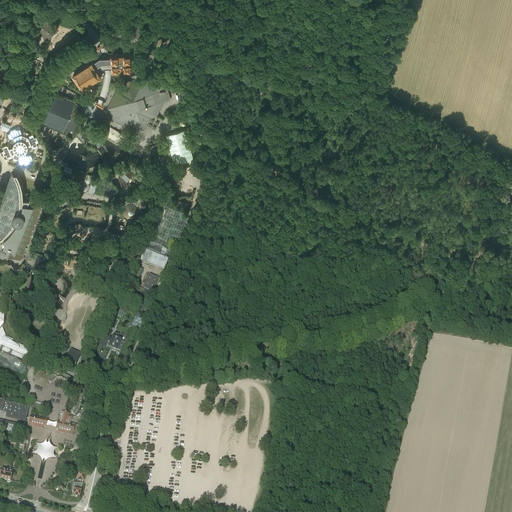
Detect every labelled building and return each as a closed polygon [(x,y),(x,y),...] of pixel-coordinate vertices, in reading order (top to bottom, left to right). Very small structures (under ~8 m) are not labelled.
[(53,25),(43,17),(40,22),(34,30),(40,35),(48,41),(57,28),(53,25)] [(131,30),(129,36),(138,39),(140,34),(140,32),(139,31),(139,27),(134,26),(131,30)] [(129,70),(128,56),(109,57),(106,57),(98,57),(93,61),(72,74),(81,88),(104,74),(108,72),(111,70),(120,70),(129,70)] [(178,59),(170,61),(172,73),(180,72),(178,59)] [(21,73),(14,70),(9,79),(13,81),(14,79),(18,80),(21,73)] [(109,108),(112,117),(114,117),(115,117),(124,121),(127,120),(128,120),(130,121),(129,122),(130,125),(131,125),(135,127),(139,129),(139,130),(145,128),(150,118),(149,118),(156,116),(157,115),(164,101),(165,100),(164,97),(168,96),(167,92),(165,93),(164,90),(168,82),(163,80),(162,80),(160,84),(149,79),(137,83),(137,84),(134,83),(134,82),(133,82),(132,82),(129,80),(124,82),(122,86),(121,86),(121,87),(120,91),(119,91),(120,94),(121,94),(120,96),(119,96),(120,97),(116,98),(111,107),(109,108)] [(48,91),(39,113),(42,115),(39,123),(50,127),(54,129),(58,130),(58,131),(66,134),(69,135),(72,137),(79,119),(75,118),(79,108),(73,106),(75,102),(50,92),(48,91)] [(124,133),(110,126),(105,135),(118,144),(124,133)] [(11,157),(12,156),(15,158),(19,159),(18,160),(20,164),(24,163),(25,165),(30,162),(29,160),(31,160),(33,159),(31,155),(29,154),(27,155),(24,152),(26,151),(27,147),(27,146),(32,145),(32,147),(34,148),(38,146),(36,142),(38,141),(36,136),(34,137),(33,133),(29,135),(28,137),(25,135),(21,134),(21,132),(20,128),(16,130),(15,128),(10,130),(11,132),(7,133),(9,137),(10,138),(12,137),(15,141),(13,142),(12,145),(12,147),(8,147),(7,145),(6,145),(2,146),(3,150),(2,151),(4,156),(6,155),(7,159),(11,157)] [(193,158),(185,129),(165,135),(173,163),(193,158)] [(95,134),(88,141),(94,144),(98,147),(101,141),(99,139),(95,134)] [(135,145),(127,147),(129,155),(130,155),(138,153),(135,145)] [(149,154),(151,154),(151,155),(152,154),(152,155),(153,155),(154,157),(155,157),(156,158),(158,157),(158,156),(159,156),(158,154),(159,153),(159,152),(160,152),(159,151),(162,150),(161,149),(162,149),(161,147),(160,147),(160,145),(157,146),(156,145),(154,146),(154,147),(152,147),(152,146),(150,147),(150,148),(149,148),(150,149),(147,150),(148,151),(147,151),(147,154),(148,153),(149,154)] [(121,170),(118,173),(120,175),(127,181),(130,177),(123,171),(121,170)] [(0,201),(0,242),(1,242),(3,246),(9,248),(7,254),(21,259),(21,258),(23,259),(42,209),(44,203),(35,200),(29,197),(29,199),(25,199),(25,197),(25,195),(24,193),(24,191),(24,189),(23,187),(23,185),(23,183),(22,181),(21,179),(21,177),(20,176),(19,174),(14,173),(11,173),(10,173),(11,174),(9,178),(0,201)] [(89,192),(90,192),(93,193),(93,192),(98,179),(94,177),(89,192)] [(112,207),(112,208),(112,209),(113,210),(113,211),(114,211),(115,212),(116,212),(117,212),(118,211),(120,213),(123,212),(123,213),(124,214),(125,215),(126,216),(127,217),(128,217),(129,217),(130,217),(131,217),(132,217),(133,217),(133,216),(134,216),(135,216),(135,215),(136,215),(136,214),(136,213),(137,213),(137,212),(137,211),(138,211),(140,209),(141,209),(142,210),(143,210),(144,210),(145,210),(146,209),(147,209),(147,208),(148,208),(148,207),(148,206),(149,206),(149,205),(149,204),(148,203),(148,202),(147,201),(146,201),(146,200),(145,200),(144,200),(143,200),(142,200),(142,197),(140,197),(139,197),(139,196),(139,195),(139,194),(138,194),(138,193),(138,192),(137,192),(136,191),(135,191),(134,191),(133,191),(132,191),(131,192),(130,193),(130,194),(130,195),(130,196),(126,197),(124,196),(123,197),(122,197),(119,203),(118,203),(117,203),(116,203),(115,203),(114,203),(114,204),(113,204),(112,205),(112,206),(112,207)] [(45,209),(47,214),(66,207),(80,206),(80,204),(79,199),(67,200),(63,201),(45,209)] [(187,203),(179,200),(177,205),(185,208),(187,203)] [(77,223),(74,225),(72,226),(71,226),(70,227),(70,228),(70,229),(70,230),(71,231),(72,232),(73,232),(74,232),(75,232),(81,230),(82,229),(82,228),(82,227),(82,226),(82,225),(81,224),(80,223),(79,223),(78,223),(77,223)] [(140,249),(136,258),(140,260),(164,270),(168,260),(175,246),(164,241),(162,240),(157,239),(146,234),(146,235),(140,249)] [(45,256),(32,251),(32,250),(30,250),(27,256),(39,260),(50,265),(52,259),(45,256)] [(60,273),(64,270),(57,263),(53,267),(59,274),(60,273)] [(20,267),(18,269),(20,270),(21,272),(22,276),(24,279),(27,278),(29,277),(30,277),(35,273),(24,264),(20,267)] [(136,268),(134,276),(130,284),(136,286),(143,271),(136,268)] [(153,292),(158,279),(149,275),(143,288),(153,292)] [(14,298),(11,299),(11,301),(11,303),(15,302),(18,301),(21,299),(24,296),(26,293),(28,290),(30,287),(30,284),(31,281),(30,278),(30,277),(27,278),(27,280),(27,283),(26,287),(24,290),(21,293),(18,296),(14,298)] [(132,288),(129,296),(139,301),(142,292),(132,288)] [(139,302),(136,309),(143,312),(151,292),(144,290),(139,302)] [(107,327),(113,330),(116,323),(110,320),(107,327)] [(0,367),(9,372),(11,372),(12,373),(16,374),(17,375),(18,375),(19,375),(20,375),(21,375),(22,374),(23,374),(24,373),(25,372),(25,371),(26,370),(26,369),(26,368),(26,367),(26,366),(26,365),(25,364),(25,363),(24,363),(24,362),(23,362),(22,361),(23,359),(26,360),(29,353),(29,352),(28,349),(12,342),(13,341),(5,338),(2,329),(0,330),(0,367)] [(121,340),(117,339),(119,335),(115,333),(113,337),(112,340),(109,339),(108,343),(110,344),(109,347),(116,350),(117,350),(120,351),(123,342),(120,341),(121,340)] [(70,351),(68,356),(79,360),(81,355),(70,351)] [(54,365),(53,366),(73,374),(75,368),(77,369),(78,365),(77,364),(79,360),(68,356),(66,361),(57,358),(55,361),(55,363),(54,365)] [(37,379),(37,381),(37,382),(37,384),(39,385),(40,386),(41,386),(43,387),(45,386),(46,386),(47,385),(49,383),(51,383),(53,382),(54,382),(54,381),(55,381),(56,381),(59,380),(64,381),(67,383),(71,386),(73,390),(75,393),(76,397),(77,401),(76,405),(74,409),(71,412),(75,416),(76,416),(79,410),(82,404),(82,398),(85,398),(84,390),(81,383),(76,378),(74,380),(71,378),(68,376),(62,374),(56,374),(56,375),(52,376),(51,376),(50,376),(50,375),(48,374),(47,374),(46,375),(44,374),(45,372),(40,372),(41,374),(39,375),(38,376),(37,378),(37,379)] [(0,411),(6,413),(5,418),(25,423),(29,407),(0,400),(0,411)] [(73,437),(73,434),(79,436),(81,427),(71,424),(73,418),(69,417),(70,415),(63,414),(60,424),(58,424),(56,431),(59,432),(58,434),(73,437)] [(46,428),(48,421),(30,417),(28,426),(43,429),(44,427),(46,428)] [(0,432),(13,435),(14,435),(16,425),(0,421),(0,432)] [(57,448),(58,448),(56,448),(54,447),(53,446),(52,445),(51,443),(51,441),(49,443),(48,442),(47,441),(47,440),(46,442),(45,442),(45,443),(43,444),(41,444),(40,444),(38,444),(36,443),(37,444),(37,446),(37,448),(36,450),(35,452),(32,455),(36,454),(38,455),(39,455),(39,456),(42,458),(43,460),(43,463),(45,461),(46,460),(47,459),(50,458),(53,457),(56,458),(58,458),(57,458),(56,456),(55,454),(55,452),(56,450),(57,448)] [(82,460),(75,459),(73,460),(72,465),(73,466),(74,467),(80,468),(82,460)] [(0,476),(0,479),(7,481),(7,483),(9,483),(10,481),(11,482),(14,470),(6,468),(6,470),(0,469),(0,472),(1,473),(0,476)] [(78,473),(76,479),(83,481),(85,474),(84,474),(78,473)] [(73,497),(79,498),(81,492),(80,492),(82,485),(77,483),(76,485),(73,484),(71,490),(75,491),(73,497)]
